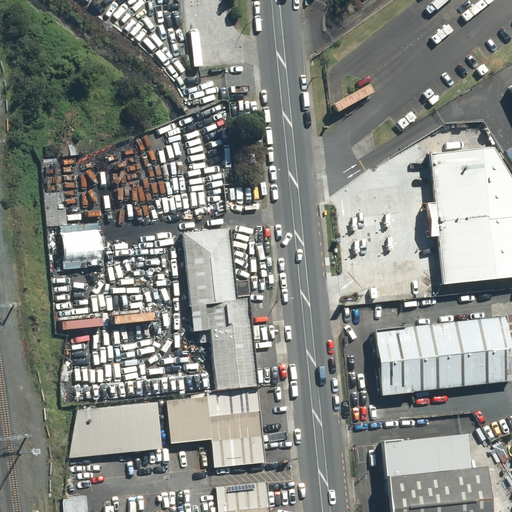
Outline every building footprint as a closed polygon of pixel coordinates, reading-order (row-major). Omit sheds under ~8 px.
[(511,83),(502,90),(511,105),(511,83)] [(511,189),(487,149),(423,155),(428,203),(418,204),(420,221),(422,240),(432,239),(437,285),(511,277),(511,189)] [(54,159),(36,161),(41,229),(59,227),(54,159)] [(230,283),(225,229),(178,234),(189,331),(205,329),(211,390),(252,386),(241,282),(230,283)] [(500,318),(366,332),(373,394),(506,380),(500,318)] [(260,465),(252,386),(211,390),(202,391),(203,397),(163,401),(168,445),(207,440),(210,470),(260,465)] [(160,448),(155,402),(74,411),(66,458),(160,448)] [(370,445),(374,480),(461,470),(457,436),(370,445)] [(374,480),(377,511),(481,511),(477,468),(461,470),(374,480)] [(264,511),(261,484),(212,489),(213,511),(264,511)] [(59,498),(60,511),(84,511),(83,496),(59,498)]
